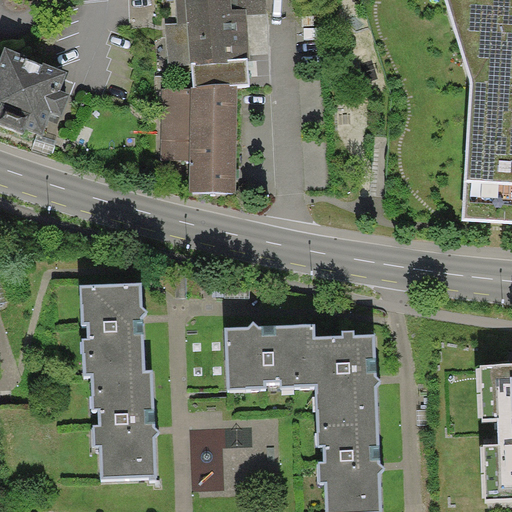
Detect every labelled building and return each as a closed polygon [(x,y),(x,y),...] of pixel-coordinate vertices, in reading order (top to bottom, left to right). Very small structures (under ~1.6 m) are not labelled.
[(168,66),(192,64),(248,60),(251,60),(248,15),(247,11),(232,12),(231,0),(175,0),(177,23),(165,23),(167,43),(168,66)] [(265,0),(231,0),(232,12),(247,11),(248,15),(266,14),(265,0)] [(511,0),(444,0),(470,83),(462,220),(511,223),(511,0)] [(67,72),(5,47),(0,59),(0,125),(25,135),(27,129),(37,134),(42,135),(51,113),(61,117),(70,94),(60,90),(67,72)] [(250,87),(248,60),(192,64),(193,87),(238,88),(250,87)] [(193,87),(162,87),(161,158),(175,158),(190,158),(189,192),(236,193),(238,88),(193,87)] [(42,135),(37,134),(32,150),(52,157),(57,140),(42,135)] [(0,279),(0,304),(8,301),(0,279)] [(142,283),(80,285),(81,325),(87,325),(87,339),(82,339),(83,376),(91,376),(92,410),(98,410),(98,425),(93,425),(94,447),(99,447),(100,479),(157,477),(155,437),(160,432),(158,429),(155,427),(153,370),(145,371),(143,318),(147,312),(143,307),(142,283)] [(248,327),(225,328),(227,390),(266,389),(266,383),(280,382),(280,388),(315,387),(317,446),(323,445),(323,461),(318,461),(318,482),(324,482),(325,511),(381,511),(380,473),(385,468),(379,463),(377,386),(381,381),(376,376),(375,335),(354,336),(354,331),(342,331),(342,336),(316,337),(315,325),(258,327),(253,322),(248,327)] [(511,364),(481,365),(483,419),(499,419),(500,444),(484,445),(486,500),(511,499),(511,364)]
